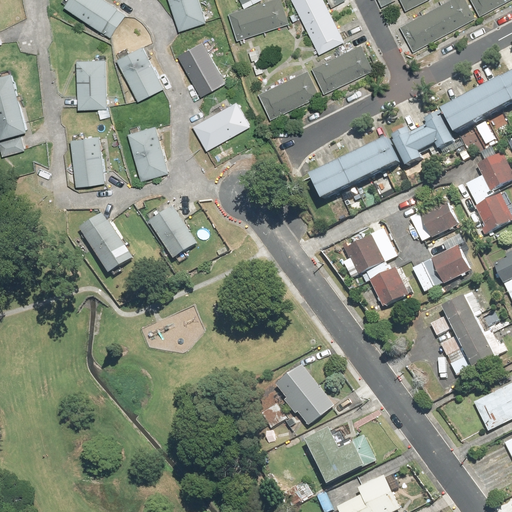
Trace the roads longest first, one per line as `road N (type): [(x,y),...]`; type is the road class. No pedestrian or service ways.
road 1 (residential): [(242,197),(477,511)]
road 2 (residential): [(31,0),(64,192),(115,199)]
road 3 (residential): [(195,176),(163,41),(135,0)]
road 4 (residential): [(408,87),(293,145)]
